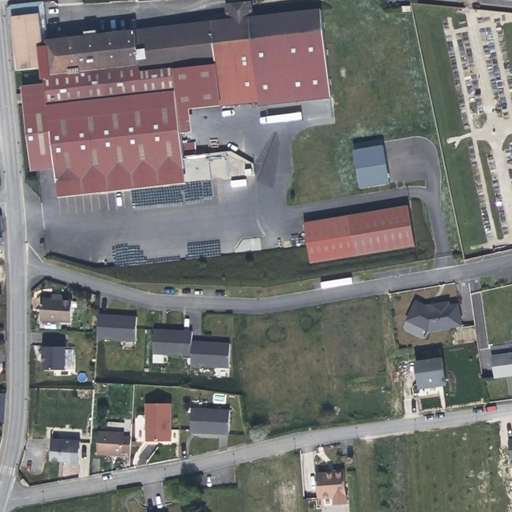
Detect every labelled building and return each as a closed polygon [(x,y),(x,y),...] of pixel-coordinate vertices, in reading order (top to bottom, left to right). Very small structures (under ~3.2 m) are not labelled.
[(228,5),(230,21),(250,19),(249,3),(228,5)] [(53,160),(54,168),(55,182),(184,169),(181,135),(179,112),(175,70),(216,66),(220,108),(259,104),(260,108),(332,100),(323,12),(255,19),(250,19),(230,21),(41,40),(39,13),(25,13),(25,7),(14,10),(14,16),(11,16),(16,70),(44,68),(46,85),(22,87),(30,162),(53,160)] [(175,70),(179,112),(181,135),(193,134),(191,111),(220,108),(216,66),(175,70)] [(385,139),(354,143),(360,190),(391,186),(385,139)] [(31,170),(54,168),(53,160),(30,162),(31,170)] [(184,169),(55,182),(57,197),(131,189),(185,184),(184,169)] [(231,180),(231,187),(246,186),(246,179),(231,180)] [(307,256),(412,244),(408,205),(303,217),(307,256)] [(40,320),(71,323),(73,302),(62,301),(62,296),(53,295),(52,300),(42,299),(40,320)] [(427,332),(460,327),(457,306),(448,307),(448,304),(434,306),(432,308),(433,310),(428,310),(428,309),(415,303),(407,323),(427,332)] [(136,318),(98,316),(97,340),(135,342),(136,318)] [(190,333),(153,331),(152,355),(189,358),(190,343),(190,333)] [(190,343),(189,358),(188,367),(227,370),(228,346),(190,343)] [(43,373),(64,373),(64,348),(43,348),(43,356),(42,356),(42,363),(43,363),(43,373)] [(494,380),(511,377),(511,356),(491,359),(494,380)] [(418,386),(444,383),(442,361),(415,364),(418,386)] [(146,444),(173,445),(178,446),(179,434),(174,434),(171,434),(173,407),(151,406),(150,417),(149,428),(147,427),(146,444)] [(229,411),(192,409),(191,434),(227,437),(229,411)] [(121,452),(129,453),(130,438),(122,438),(122,434),(97,432),(95,454),(121,456),(121,452)] [(77,465),(79,443),(51,441),(50,461),(67,462),(67,464),(77,465)] [(344,506),(342,476),(316,477),(317,500),(332,500),(332,507),(344,506)]
